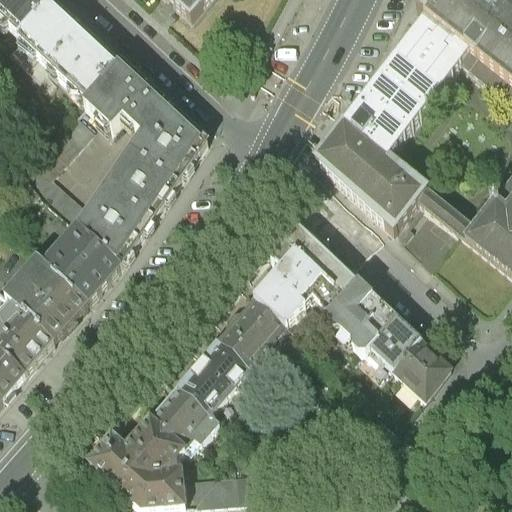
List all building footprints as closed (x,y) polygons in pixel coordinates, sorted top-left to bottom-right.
[(0,0),(0,26),(24,48),(56,13),(42,0),(0,0)] [(161,0),(182,17),(195,28),(219,0),(161,0)] [(511,13),(502,6),(506,0),(421,0),(413,11),(422,20),(313,157),(388,226),(412,198),(460,236),(470,223),(385,151),(455,65),(511,107),(511,13)] [(56,13),(24,48),(20,51),(90,112),(124,75),(87,41),(56,13)] [(92,221),(80,239),(122,277),(136,256),(165,214),(195,172),(209,151),(146,94),(124,75),(90,112),(87,115),(115,141),(125,129),(145,146),(92,221)] [(95,139),(78,125),(25,183),(42,207),(80,239),(92,221),(52,186),(95,139)] [(511,168),(470,223),(460,236),(511,277),(511,168)] [(0,174),(0,207),(42,207),(25,183),(20,174),(0,174)] [(308,239),(292,223),(261,256),(276,267),(250,295),(280,323),(297,306),(293,300),(301,294),(323,311),(353,282),(308,239)] [(80,239),(47,277),(90,315),(103,298),(122,277),(80,239)] [(47,277),(15,313),(57,351),(73,334),(90,315),(47,277)] [(359,287),(353,282),(323,311),(320,322),(325,327),(332,327),(344,336),(346,343),(355,352),(364,344),(391,316),(359,287)] [(280,323),(250,295),(245,300),(239,308),(230,308),(225,312),(220,317),(223,325),(211,338),(244,366),(247,368),(263,352),(260,348),(281,325),(280,323)] [(0,357),(30,383),(39,372),(57,351),(15,313),(0,301),(0,357)] [(410,333),(391,316),(364,344),(389,366),(416,337),(410,333)] [(432,351),(416,337),(389,366),(421,396),(448,364),(432,351)] [(244,366),(211,338),(203,348),(173,381),(205,410),(244,366)] [(0,404),(8,410),(18,398),(30,383),(0,357),(0,404)] [(205,410),(173,381),(167,388),(143,414),(178,445),(189,433),(195,439),(212,417),(205,410)] [(191,501),(189,476),(180,467),(163,467),(164,459),(178,445),(143,414),(124,437),(120,442),(107,433),(83,458),(136,505),(191,501)] [(365,470),(386,441),(369,428),(364,424),(361,428),(346,418),(335,431),(314,432),(314,427),(293,428),(294,441),(287,443),(281,449),(282,476),(293,475),(295,482),(301,481),(303,475),(318,473),(317,467),(331,466),(345,465),(349,459),(365,470)] [(386,441),(393,431),(376,419),(369,428),(386,441)] [(189,476),(191,501),(275,494),(273,468),(189,476)]
